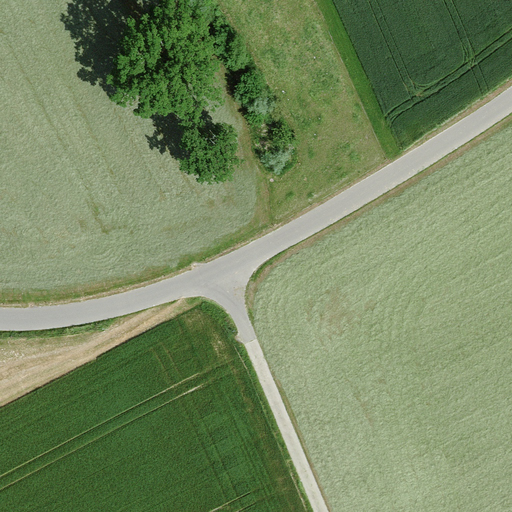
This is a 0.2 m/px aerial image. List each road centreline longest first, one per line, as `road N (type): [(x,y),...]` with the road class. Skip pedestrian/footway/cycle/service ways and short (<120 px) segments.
road 1 (tertiary): [(0,318),(112,306),(216,271),(321,217),(511,97)]
road 2 (track): [(320,511),(250,342)]
